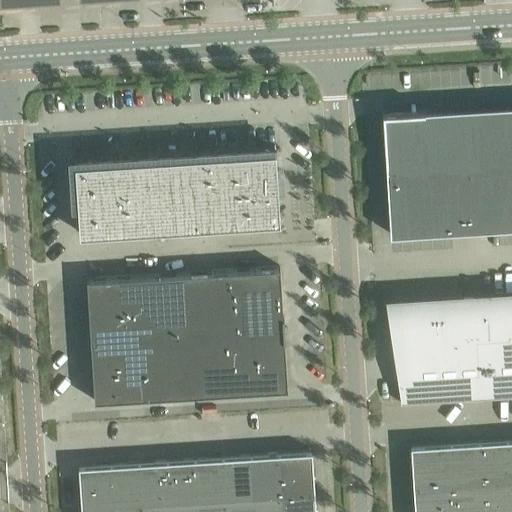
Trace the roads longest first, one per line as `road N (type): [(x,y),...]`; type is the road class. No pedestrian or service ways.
road 1 (unclassified): [(361,511),(336,37)]
road 2 (unclassified): [(34,511),(5,58)]
road 3 (tertiary): [(5,58),(336,37)]
road 4 (tertiary): [(336,37),(511,26)]
